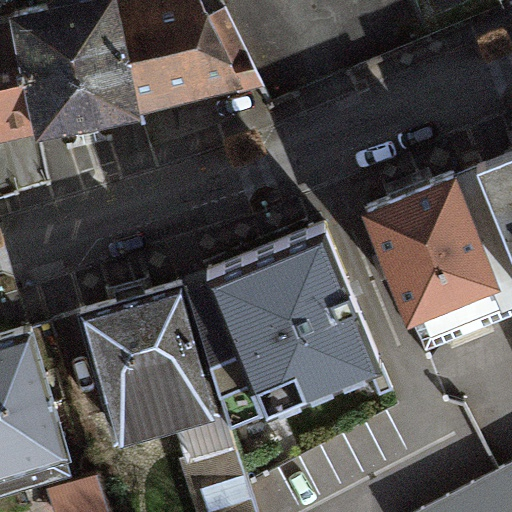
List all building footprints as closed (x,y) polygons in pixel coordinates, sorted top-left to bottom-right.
[(29,0),(11,4),(14,18),(37,124),(136,103),(113,0),(29,0)] [(113,0),(136,103),(253,75),(219,6),(202,10),(197,0),(113,0)] [(258,73),(224,5),(219,6),(253,75),(258,73)] [(0,131),(37,124),(14,18),(0,20),(0,131)] [(511,152),(509,144),(474,158),(476,163),(511,252),(511,152)] [(451,168),(365,202),(407,307),(409,306),(424,344),(510,309),(506,300),(511,297),(511,252),(476,163),(453,172),(451,168)] [(177,281),(82,308),(117,432),(171,417),(201,511),(257,511),(235,442),(221,398),(211,402),(177,281)] [(28,322),(0,330),(0,466),(51,452),(55,466),(64,463),(60,449),(65,448),(28,322)] [(51,452),(0,466),(0,481),(55,466),(51,452)] [(110,511),(95,466),(54,481),(64,511),(110,511)]
